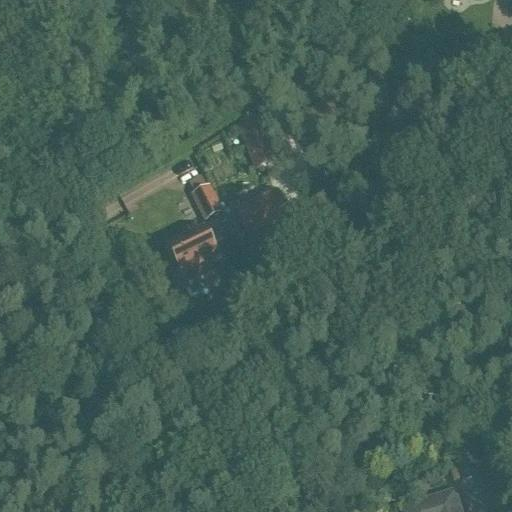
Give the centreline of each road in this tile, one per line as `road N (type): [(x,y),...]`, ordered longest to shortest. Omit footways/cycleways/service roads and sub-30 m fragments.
road 1 (track): [(253,511),(165,337),(0,80)]
road 2 (track): [(511,160),(169,344)]
